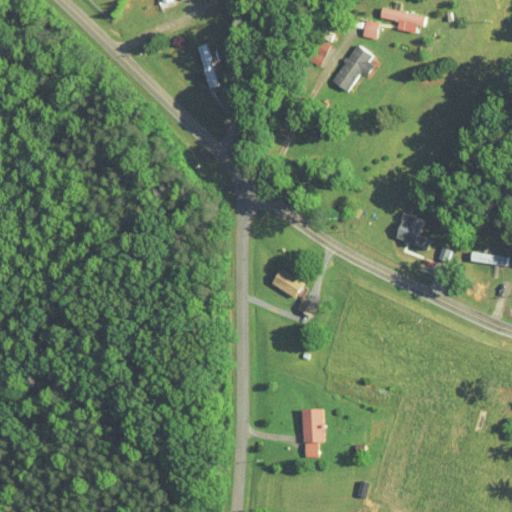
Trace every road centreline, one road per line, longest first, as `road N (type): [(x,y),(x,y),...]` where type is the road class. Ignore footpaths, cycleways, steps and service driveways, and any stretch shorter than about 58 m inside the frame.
road 1 (residential): [(511,329),(319,235),(245,176),(60,0)]
road 2 (residential): [(238,511),(247,398),(245,176)]
road 3 (residential): [(260,189),(360,24)]
